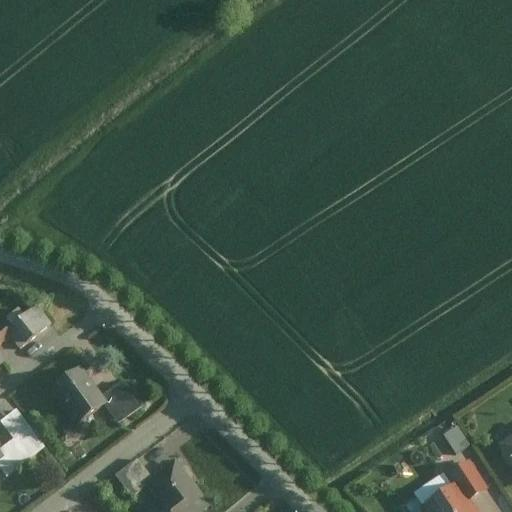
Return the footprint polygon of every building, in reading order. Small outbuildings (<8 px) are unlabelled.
[(21,308),(7,318),(27,345),(54,325),(39,304),(25,314),(21,308)] [(0,369),(3,367),(0,363),(0,347),(14,336),(5,324),(0,327),(0,369)] [(105,406),(80,372),(49,395),(74,429),(105,406)] [(511,443),(492,456),(511,484),(511,443)] [(208,511),(212,509),(178,459),(144,481),(160,505),(150,511),(208,511)] [(489,491),(473,466),(454,478),(461,489),(470,503),(489,491)] [(475,511),(470,503),(461,489),(424,511),(475,511)]
